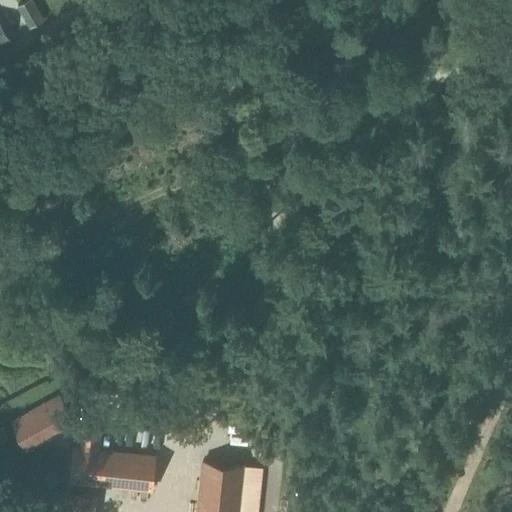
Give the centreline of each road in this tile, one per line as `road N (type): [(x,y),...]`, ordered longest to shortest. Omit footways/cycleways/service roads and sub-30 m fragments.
road 1 (track): [(511,63),(423,60),(249,135)]
road 2 (track): [(511,355),(438,511)]
road 3 (track): [(222,0),(274,162)]
